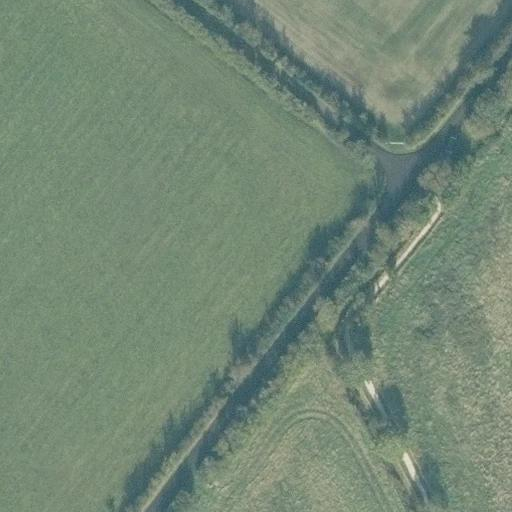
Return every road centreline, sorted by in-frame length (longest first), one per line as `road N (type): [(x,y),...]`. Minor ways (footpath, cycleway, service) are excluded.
road 1 (unclassified): [(151,511),(405,178)]
road 2 (unclassified): [(405,178),(175,0)]
road 3 (unclassified): [(405,178),(511,51)]
